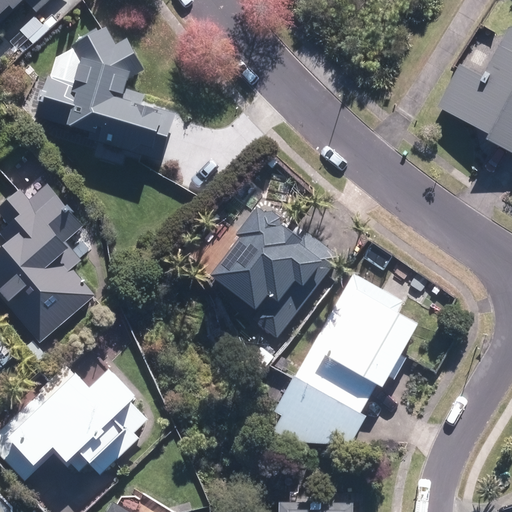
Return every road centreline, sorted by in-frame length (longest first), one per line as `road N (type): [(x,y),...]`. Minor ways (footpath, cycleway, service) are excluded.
road 1 (residential): [(511,262),(341,137),(210,0)]
road 2 (residential): [(511,342),(448,458),(434,511)]
